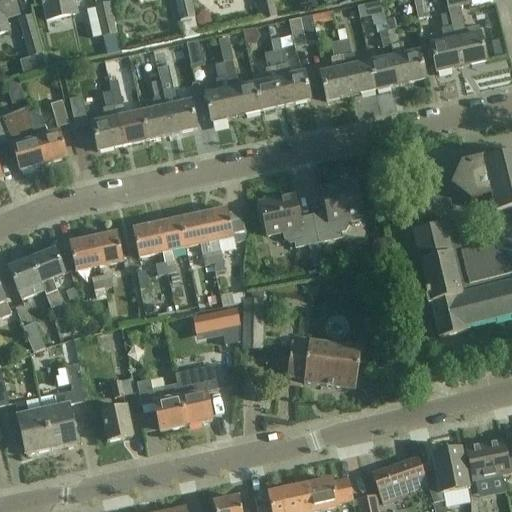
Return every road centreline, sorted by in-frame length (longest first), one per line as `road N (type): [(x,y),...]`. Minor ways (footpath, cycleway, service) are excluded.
road 1 (residential): [(0,230),(147,184),(511,105)]
road 2 (residential): [(0,507),(511,391)]
